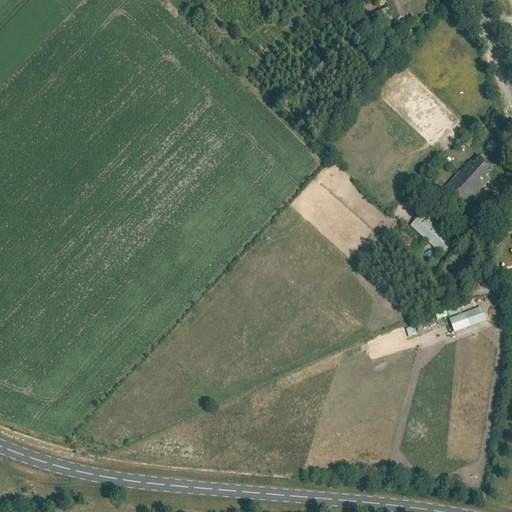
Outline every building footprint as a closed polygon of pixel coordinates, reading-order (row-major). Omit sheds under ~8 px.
[(389,11),(394,22),(394,23),(405,19),(396,0),(393,0),(385,3),(389,11)] [(443,189),(464,208),(489,180),(486,177),(492,170),(480,158),(474,165),(469,161),(443,189)] [(465,215),(472,221),(490,201),(483,195),(465,215)] [(409,228),(441,257),(453,244),(421,215),(409,228)] [(504,219),(493,231),(501,238),(511,225),(504,219)] [(449,320),(453,333),(470,328),(466,315),(449,320)] [(417,341),(430,337),(428,332),(416,336),(417,341)] [(430,346),(415,349),(417,355),(431,351),(430,346)] [(409,505),(437,510),(438,504),(410,499),(409,505)]
